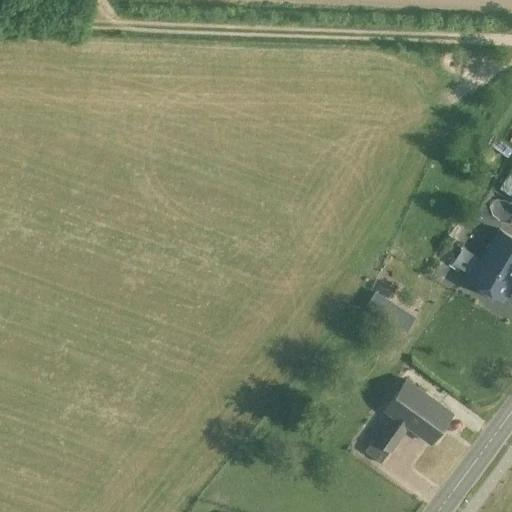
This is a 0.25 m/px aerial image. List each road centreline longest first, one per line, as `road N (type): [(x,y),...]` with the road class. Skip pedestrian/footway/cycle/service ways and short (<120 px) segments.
road 1 (track): [(0,35),(511,48)]
road 2 (secondary): [(437,511),(511,410)]
